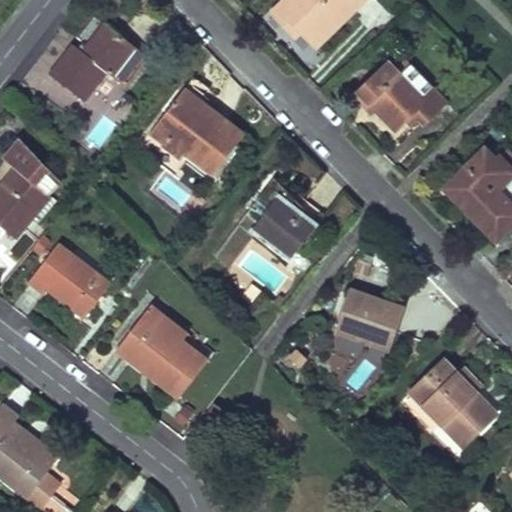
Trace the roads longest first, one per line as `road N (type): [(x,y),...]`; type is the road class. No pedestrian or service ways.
road 1 (residential): [(191,0),(511,331)]
road 2 (residential): [(0,335),(187,484),(199,511)]
